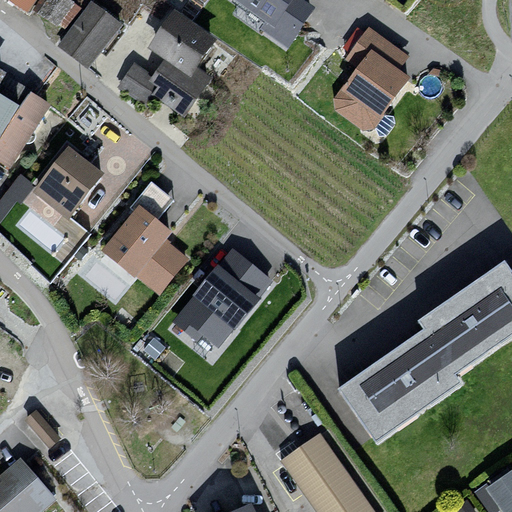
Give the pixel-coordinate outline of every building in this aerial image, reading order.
[(226,0),(264,25),(259,32),(284,49),(310,9),(295,0),(226,0)] [(113,28),(83,6),(51,48),(80,71),(113,28)] [(205,37),(165,12),(139,53),(155,62),(147,76),(128,64),(111,91),(145,112),(151,103),(179,120),(204,79),(185,68),(205,37)] [(404,59),(363,31),(342,62),(352,69),(325,108),(364,135),(402,79),(394,73),(404,59)] [(0,136),(29,88),(0,71),(0,136)] [(31,91),(0,140),(0,162),(11,169),(51,104),(31,91)] [(93,176),(58,150),(25,194),(60,220),(93,176)] [(0,225),(1,227),(33,180),(20,171),(0,200),(0,225)] [(165,232),(131,206),(92,256),(125,281),(128,277),(155,298),(185,259),(159,239),(165,232)] [(220,350),(276,278),(233,245),(177,316),(220,350)] [(414,331),(329,388),(365,441),(451,384),(445,375),(511,329),(511,293),(492,264),(407,322),(414,331)] [(29,412),(18,422),(43,448),(53,439),(29,412)] [(369,511),(316,433),(276,460),(310,511),(369,511)] [(14,462),(0,474),(0,511),(33,511),(47,500),(14,462)] [(478,492),(491,511),(511,511),(511,477),(508,472),(478,492)]
